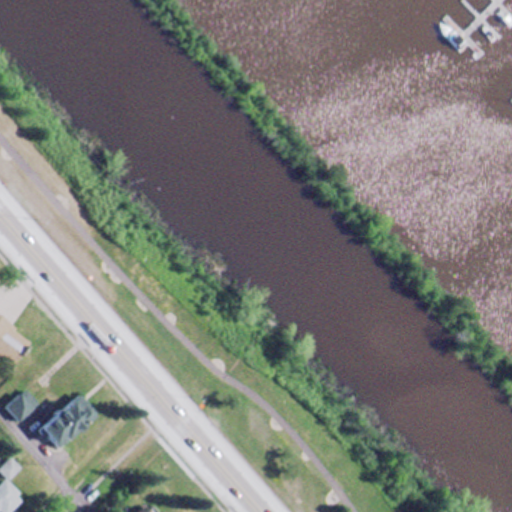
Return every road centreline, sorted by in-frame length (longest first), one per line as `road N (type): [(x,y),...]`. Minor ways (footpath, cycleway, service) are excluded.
road 1 (trunk): [(275,511),(0,196)]
road 2 (trunk): [(0,233),(246,511)]
